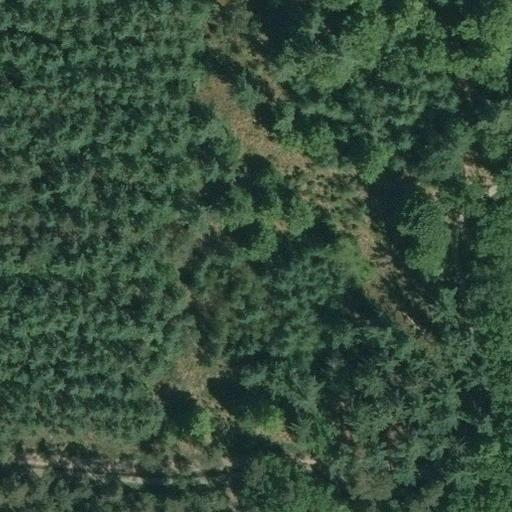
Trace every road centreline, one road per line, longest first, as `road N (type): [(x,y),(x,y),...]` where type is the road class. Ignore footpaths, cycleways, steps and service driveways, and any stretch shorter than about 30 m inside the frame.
road 1 (track): [(0,456),(125,467),(256,458),(511,480)]
road 2 (track): [(511,192),(479,220),(468,246),(511,426)]
